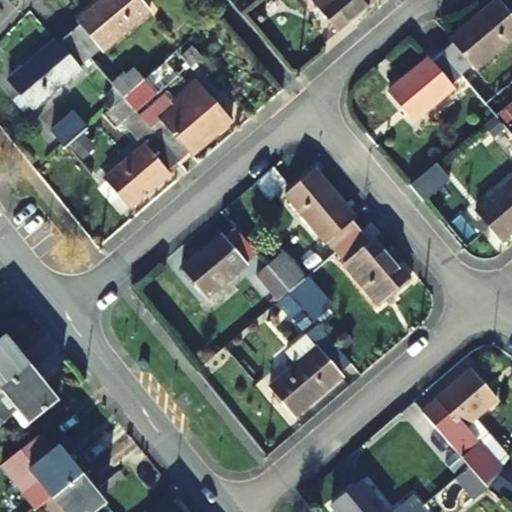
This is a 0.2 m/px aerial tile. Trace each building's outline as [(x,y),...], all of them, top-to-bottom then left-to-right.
[(81,25),(70,34),(89,57),(100,47),(103,50),(148,11),(138,0),(103,0),(78,22),(81,25)] [(311,0),(339,32),(376,0),(311,0)] [(442,54),(461,76),(472,67),(475,70),(511,39),(511,19),(497,1),(452,40),(455,43),(442,54)] [(89,57),(70,34),(58,43),(55,41),(9,81),(34,110),(79,70),(77,67),(89,57)] [(450,85),(461,76),(442,54),(430,64),(427,60),(390,93),(414,123),(453,89),(450,85)] [(123,97),(143,80),(135,70),(126,76),(125,75),(113,85),(123,97)] [(143,80),(123,97),(135,111),(164,85),(153,72),(143,80)] [(496,117),(511,104),(511,83),(486,105),(496,117)] [(206,94),(156,136),(178,162),(189,153),(192,156),(231,123),(206,94)] [(135,111),(123,97),(103,114),(115,129),(135,111)] [(511,104),(496,117),(508,131),(511,127),(511,104)] [(86,129),(71,112),(51,130),(65,148),(86,129)] [(511,148),(511,136),(508,131),(496,117),(485,127),(507,152),(511,148)] [(178,162),(156,136),(105,180),(130,208),(170,175),(166,172),(178,162)] [(336,253),(360,233),(350,221),(354,218),(316,174),(288,198),(326,243),(327,242),(336,253)] [(511,182),(477,212),(501,242),(511,232),(511,182)] [(255,252),(237,230),(224,240),(222,236),(182,270),(206,299),(247,265),(244,262),(255,252)] [(369,243),(360,233),(336,253),(378,304),(407,280),(373,240),(369,243)] [(289,292),(304,279),(283,254),(268,267),(289,292)] [(256,277),(278,302),(289,292),(268,267),(256,277)] [(289,292),(302,307),(315,324),(330,310),(304,279),(289,292)] [(302,307),(289,292),(278,302),(290,317),(302,307)] [(321,351),(309,335),(288,352),(292,357),(288,360),(295,369),(271,389),(295,417),(341,377),(339,375),(350,365),(331,342),(321,351)] [(0,341),(0,394),(2,393),(31,369),(5,337),(0,341)] [(58,402),(31,369),(2,393),(14,407),(29,424),(58,402)] [(470,469),(489,489),(500,473),(463,429),(497,402),(471,372),(422,413),(470,469)] [(0,417),(9,411),(14,407),(2,393),(0,394),(0,417)] [(14,407),(9,411),(23,429),(29,424),(14,407)] [(53,498),(82,475),(59,447),(30,470),(53,498)] [(476,499),(489,489),(470,469),(459,478),(476,499)] [(96,511),(106,504),(82,475),(53,498),(64,511),(96,511)] [(405,511),(402,507),(395,511),(385,511),(363,483),(333,508),(336,511),(405,511)]
